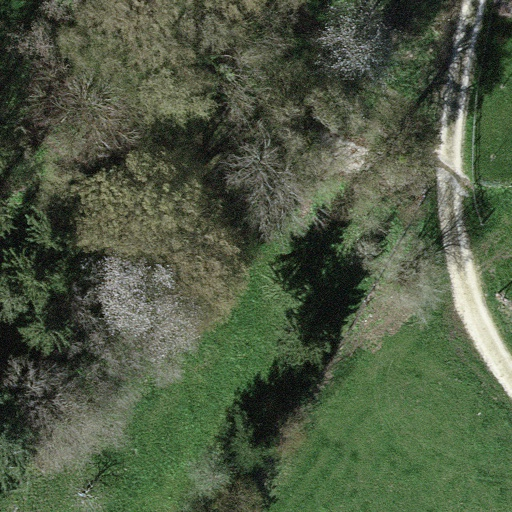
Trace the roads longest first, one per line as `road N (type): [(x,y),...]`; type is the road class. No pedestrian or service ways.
road 1 (track): [(469,0),(459,162),(476,279),(511,364)]
road 2 (track): [(459,162),(312,49),(293,0)]
